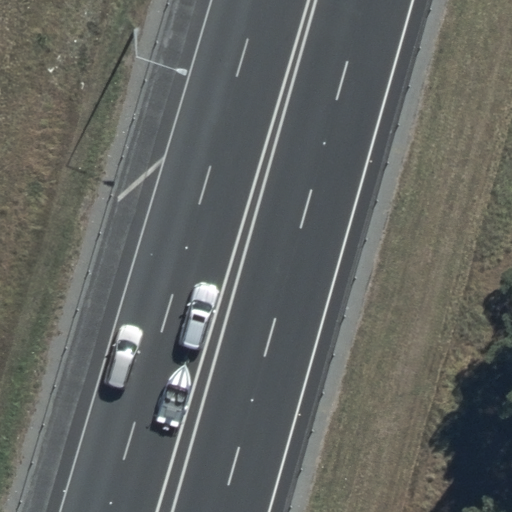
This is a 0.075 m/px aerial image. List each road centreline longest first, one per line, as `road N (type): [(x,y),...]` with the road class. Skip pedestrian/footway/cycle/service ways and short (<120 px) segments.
road 1 (motorway): [(107,511),(257,0)]
road 2 (motorway): [(219,511),(362,0)]
